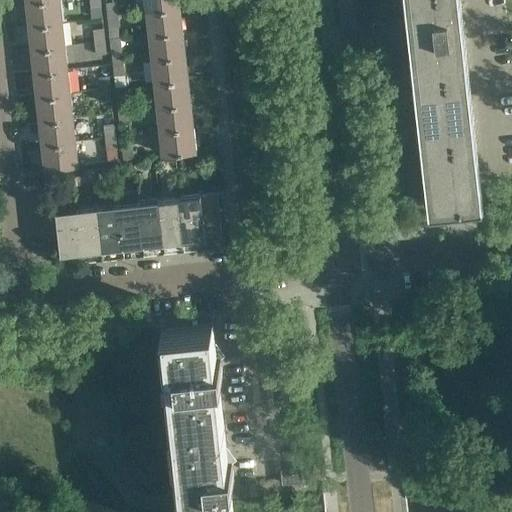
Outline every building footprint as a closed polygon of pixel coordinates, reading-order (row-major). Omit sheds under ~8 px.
[(59,0),(30,0),(26,0),(29,24),(62,21),(59,0)] [(145,0),(147,11),(181,7),(179,0),(145,0)] [(408,0),(411,19),(404,20),(406,40),(413,40),(431,205),(483,199),(461,0),(408,0)] [(117,1),(107,2),(108,15),(118,14),(117,1)] [(101,6),(91,7),(92,18),(102,17),(101,6)] [(181,7),(147,11),(150,34),(183,31),(181,7)] [(118,14),(108,15),(110,27),(119,26),(118,14)] [(62,21),(29,24),(32,48),(65,44),(62,21)] [(93,28),(94,41),(105,40),(103,27),(93,28)] [(183,31),(150,34),(152,58),(186,55),(183,31)] [(105,40),(94,41),(96,54),(106,53),(105,40)] [(65,44),(32,48),(34,72),(67,69),(65,44)] [(112,49),(112,51),(113,62),(123,61),(122,48),(112,49)] [(152,58),(155,82),(188,78),(186,55),(152,58)] [(123,61),(113,62),(115,75),(125,73),(123,61)] [(67,69),(34,72),(37,96),(70,92),(67,69)] [(98,76),(100,88),(109,87),(108,75),(98,76)] [(188,78),(155,82),(157,106),(191,102),(188,78)] [(109,87),(100,88),(101,101),(111,100),(109,87)] [(70,92),(37,96),(40,119),(73,116),(70,92)] [(127,96),(117,97),(118,110),(129,109),(127,96)] [(160,130),(194,126),(191,102),(157,106),(160,130)] [(129,109),(118,110),(120,122),(130,121),(129,109)] [(73,116),(40,119),(42,144),(75,140),(73,116)] [(103,124),(105,136),(115,135),(113,122),(103,124)] [(194,126),(160,130),(163,154),(196,150),(194,126)] [(115,135),(105,136),(106,149),(116,147),(115,135)] [(75,140),(42,144),(45,168),(78,163),(75,140)] [(132,144),(122,145),(124,158),(134,156),(132,144)] [(134,156),(124,158),(125,168),(135,167),(134,156)] [(104,169),(104,178),(115,177),(115,168),(104,169)] [(95,169),(83,170),(84,181),(97,180),(95,169)] [(117,192),(119,201),(123,244),(144,241),(139,199),(138,190),(117,192)] [(180,195),(184,237),(222,233),(218,191),(180,195)] [(159,197),(159,198),(164,239),(184,237),(180,195),(159,197)] [(139,199),(144,241),(164,239),(159,198),(159,197),(139,199)] [(98,204),(103,246),(123,244),(119,201),(98,204)] [(78,206),(83,248),(103,246),(98,204),(78,206)] [(57,208),(61,250),(83,248),(78,206),(57,208)] [(265,316),(266,328),(291,326),(290,313),(265,316)] [(215,343),(212,322),(164,327),(182,499),(183,511),(233,511),(231,492),(230,480),(234,479),(232,462),(224,452),(224,448),(226,447),(218,376),(222,375),(220,358),(213,347),(213,344),(215,343)] [(291,326),(266,328),(267,340),(292,337),(291,326)] [(292,337),(267,340),(268,352),(293,349),(292,337)] [(293,349),(268,352),(269,364),(295,361),(293,349)] [(295,361),(269,364),(270,376),(296,373),(295,361)] [(296,373),(270,376),(272,388),(297,385),(296,373)] [(297,385),(272,388),(273,400),(298,397),(297,385)] [(301,465),(281,467),(282,482),(302,480),(301,465)]
